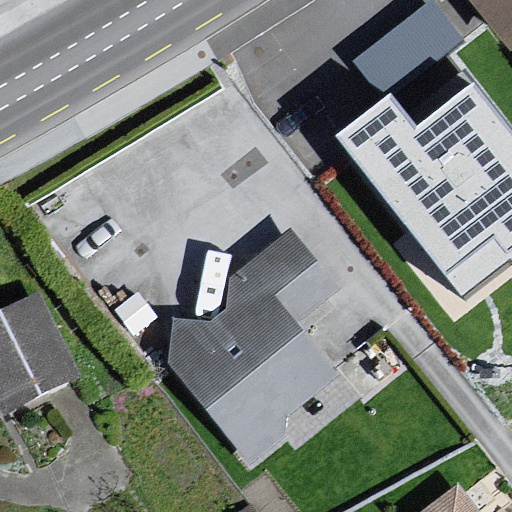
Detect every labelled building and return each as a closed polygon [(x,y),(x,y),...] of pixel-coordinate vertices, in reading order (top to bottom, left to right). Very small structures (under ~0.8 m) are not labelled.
[(511,0),(479,0),(511,37),(511,0)] [(511,145),(504,133),(392,211),(454,300),(511,259),(511,145)] [(333,289),(283,230),(151,339),(250,459),(345,381),(294,321),(333,289)] [(48,306),(0,325),(0,412),(88,384),(48,306)] [(475,511),(463,496),(439,511),(475,511)]
